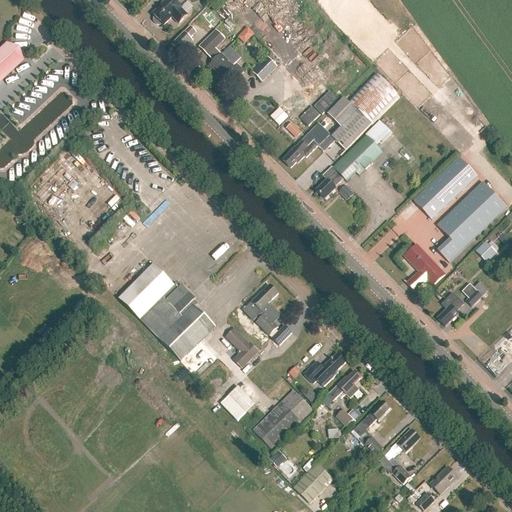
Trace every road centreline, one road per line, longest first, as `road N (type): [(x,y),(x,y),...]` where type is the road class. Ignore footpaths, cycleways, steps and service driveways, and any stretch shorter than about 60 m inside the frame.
road 1 (residential): [(511,508),(25,15)]
road 2 (secondary): [(511,425),(91,0)]
